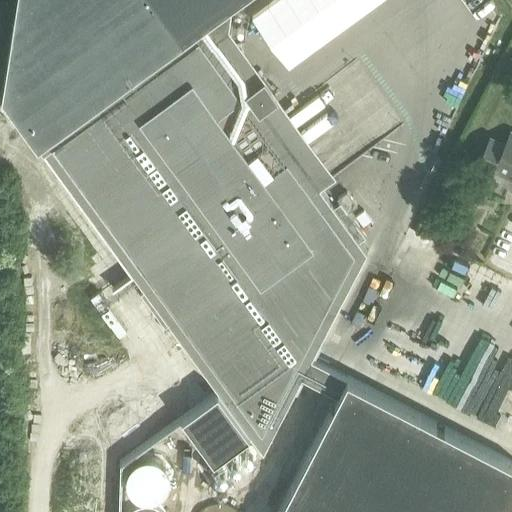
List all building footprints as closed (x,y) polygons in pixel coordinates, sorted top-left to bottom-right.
[(16,0),(16,5),(2,94),(38,143),(263,452),(293,393),(302,377),(337,395),(276,511),(503,511),(511,496),(511,461),(347,376),(347,377),(311,358),(366,252),(359,241),(365,236),(347,211),(340,202),(333,207),(201,24),(184,36),(157,0),(16,0)] [(157,0),(184,36),(201,24),(221,52),(228,0),(157,0)] [(275,47),(342,0),(270,0),(252,13),(275,47)] [(511,132),(504,145),(490,138),(477,166),(492,173),(494,168),(511,177),(511,132)] [(347,191),(337,198),(340,202),(347,211),(356,204),(347,191)] [(511,278),(482,265),(463,305),(511,327),(511,278)] [(418,345),(497,376),(510,341),(431,311),(418,345)] [(218,390),(182,416),(214,460),(250,434),(218,390)] [(206,487),(205,481),(204,476),(201,471),(196,466),(192,463),(187,460),(182,458),(175,458),(170,459),(164,461),(160,463),(155,467),(153,471),(150,476),(148,481),(148,487),(148,493),(150,499),(153,503),(156,508),(160,511),(162,511),(191,511),(192,511),(197,508),(201,503),(204,498),(205,493),(206,487)]
